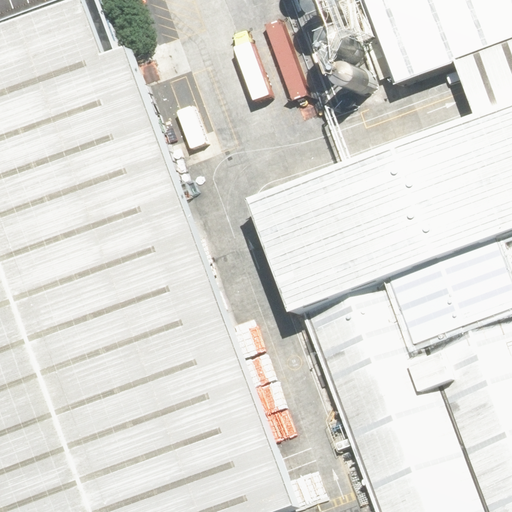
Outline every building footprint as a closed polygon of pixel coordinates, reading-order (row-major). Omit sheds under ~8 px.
[(339,24),(343,21),(346,16),(347,11),(347,6),(344,2),(342,0),(320,0),(319,2),(316,6),(316,11),(317,16),(320,21),(324,24),(329,26),(334,26),(339,24)] [(483,81),(511,69),(511,0),(382,0),(421,103),(483,81)] [(0,511),(300,511),(113,6),(0,47),(0,511)] [(352,64),(356,60),(359,56),(360,51),(360,46),(357,41),(354,38),(350,35),(345,35),(340,35),(335,38),(332,41),(330,46),(329,51),(330,56),(333,60),(337,64),(342,65),(347,66),(352,64)] [(365,98),(370,95),(372,90),(373,85),(373,80),(371,75),(367,72),(363,69),(358,69),(353,69),(348,72),(345,75),(343,80),(342,85),(343,90),(346,94),(350,98),(355,100),(360,100),(365,98)] [(503,136),(511,132),(511,69),(483,81),(486,88),(503,136)] [(285,216),(328,336),(421,301),(511,267),(511,132),(503,136),(285,216)] [(499,511),(511,511),(511,267),(421,301),(499,511)] [(394,511),(499,511),(421,301),(328,336),(394,511)]
